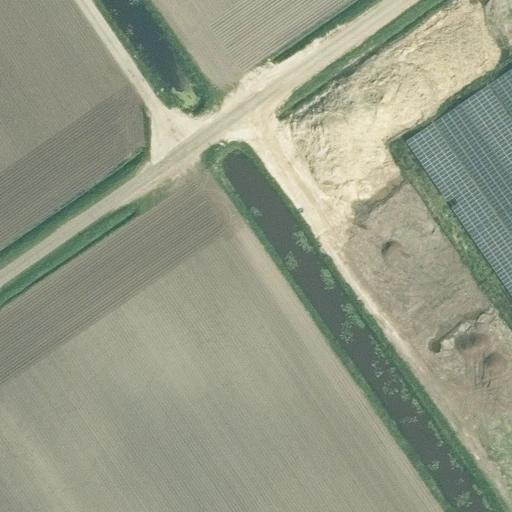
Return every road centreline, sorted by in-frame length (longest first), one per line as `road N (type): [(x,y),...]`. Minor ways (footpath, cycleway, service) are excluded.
road 1 (unclassified): [(0,280),(403,0)]
road 2 (track): [(79,0),(183,152)]
